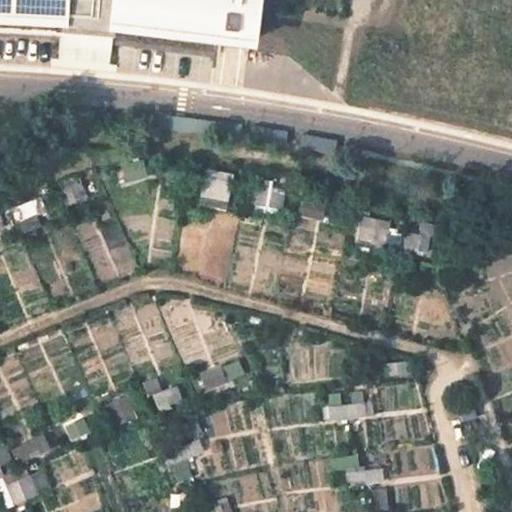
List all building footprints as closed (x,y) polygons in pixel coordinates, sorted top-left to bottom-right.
[(0,0),(0,16),(61,20),(61,31),(111,37),(112,26),(249,43),(254,0),(0,0)] [(242,124),(157,114),(156,127),(240,137),(242,124)] [(288,132),(250,127),(249,138),(286,144),(288,132)] [(337,141),(300,134),(298,146),(335,153),(337,141)] [(142,175),(140,163),(117,169),(120,181),(142,175)] [(224,198),(228,185),(206,179),(202,192),(224,198)] [(85,197),(80,184),(61,191),(67,205),(85,197)] [(279,208),(282,194),(254,189),(252,203),(279,208)] [(13,209),(18,221),(44,210),(39,198),(13,209)] [(328,218),(330,206),(302,202),(300,214),(328,218)] [(383,245),(387,227),(360,221),(357,239),(383,245)] [(407,231),(404,246),(425,252),(428,236),(407,231)] [(456,258),(477,262),(480,248),(458,242),(456,258)] [(411,372),(409,361),(370,364),(372,375),(411,372)] [(224,381),(221,371),(201,377),(205,389),(224,381)] [(176,400),(171,388),(155,395),(159,406),(176,400)] [(112,417),(129,409),(124,397),(106,405),(112,417)] [(364,415),(363,402),(328,406),(329,419),(364,415)] [(70,442),(87,434),(80,419),(64,426),(70,442)] [(47,448),(42,437),(22,446),(27,458),(47,448)] [(201,450),(196,439),(164,453),(168,463),(201,450)] [(382,480),(381,469),(346,473),(346,483),(382,480)] [(34,494),(28,476),(6,486),(13,502),(34,494)]
